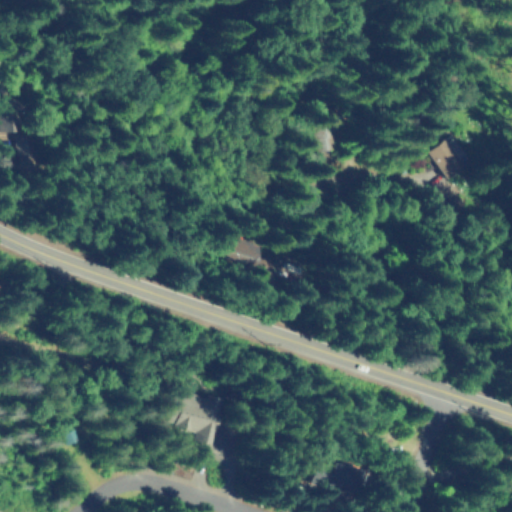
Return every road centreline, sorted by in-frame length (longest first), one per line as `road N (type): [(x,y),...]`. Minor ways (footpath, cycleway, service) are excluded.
road 1 (tertiary): [(511,410),(0,230)]
road 2 (residential): [(79,511),(130,480),(248,511)]
road 3 (residential): [(453,391),(408,511)]
